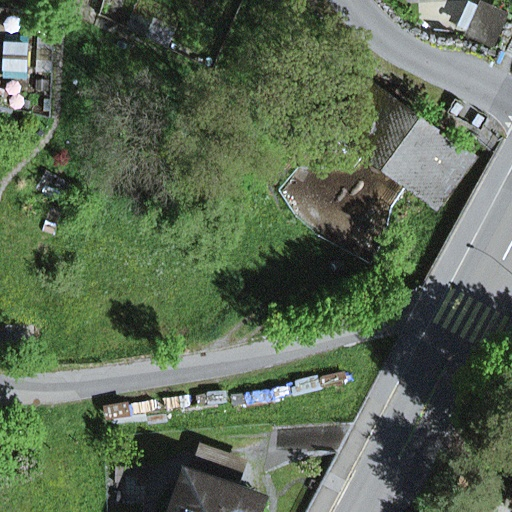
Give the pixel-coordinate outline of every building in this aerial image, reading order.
[(465,37),(493,50),(509,15),(481,2),(465,37)] [(473,158),(371,84),(340,125),(368,145),(363,152),(438,206),(473,158)] [(187,476),(233,491),(242,462),(197,448),(187,476)] [(255,511),(260,500),(233,491),(187,476),(178,504),(175,511),(255,511)] [(163,511),(175,511),(178,504),(167,501),(163,511)]
